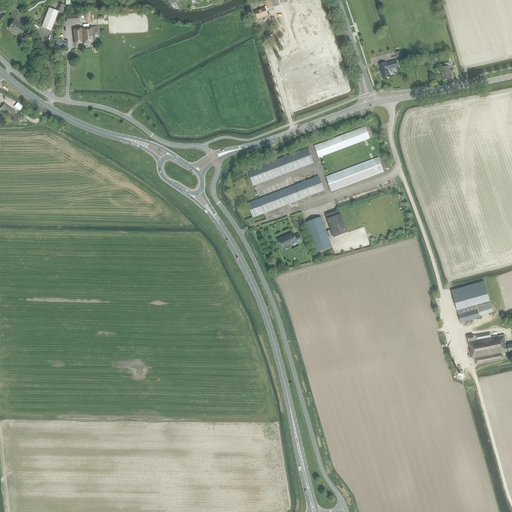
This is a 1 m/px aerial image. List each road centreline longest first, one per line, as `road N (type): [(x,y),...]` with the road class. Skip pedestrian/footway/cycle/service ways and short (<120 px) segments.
road 1 (unclassified): [(345,507),(322,470),(265,285),(213,195),(214,161)]
road 2 (unclassified): [(210,155),(158,140),(99,106),(44,93),(0,57)]
road 3 (track): [(450,327),(462,361),(473,368),(511,504)]
road 4 (primary): [(288,401),(261,304),(224,232)]
road 5 (tertiary): [(375,102),(511,76)]
road 6 (track): [(294,130),(273,65),(291,44),(281,8)]
